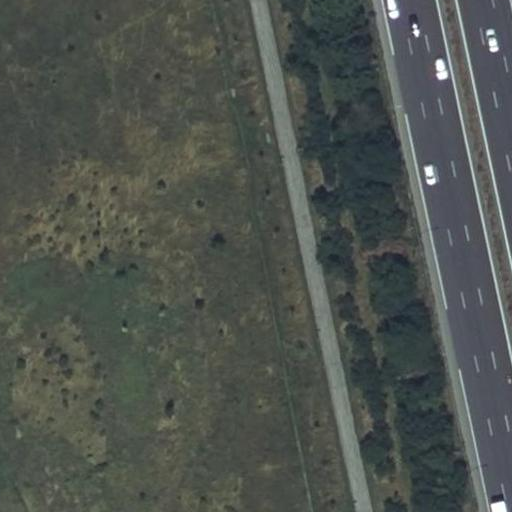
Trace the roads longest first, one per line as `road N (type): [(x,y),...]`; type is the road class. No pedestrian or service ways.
road 1 (motorway): [(410,0),(511,481)]
road 2 (motorway): [(511,137),(482,0)]
